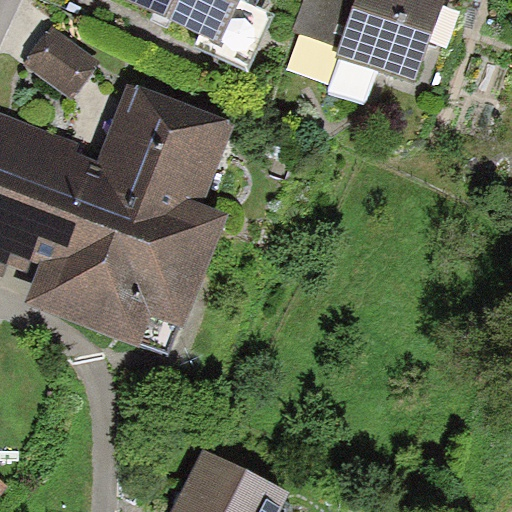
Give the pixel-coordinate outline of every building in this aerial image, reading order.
[(239,0),(142,0),(224,35),(239,0)] [(421,73),(443,0),(302,0),(292,33),(421,73)] [(102,171),(0,134),(0,259),(40,274),(29,303),(148,347),(159,315),(189,326),(229,217),(193,204),(223,123),(131,90),(102,171)] [(511,511),(511,361),(467,511),(511,511)] [(272,511),(280,498),(199,457),(170,511),(272,511)]
